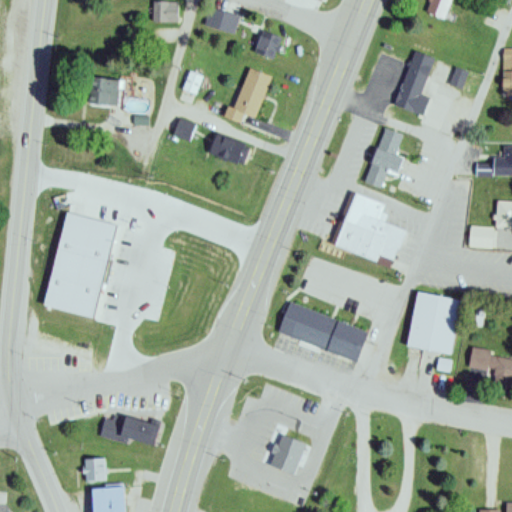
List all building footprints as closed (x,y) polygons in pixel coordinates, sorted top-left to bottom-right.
[(149,0),(149,19),(176,19),(175,0),(149,0)] [(443,20),(450,0),(430,0),(425,14),(443,20)] [(206,3),(200,20),(231,31),(236,13),(206,3)] [(259,24),(251,45),(273,55),(280,32),(259,24)] [(511,89),(500,89),(499,44),(511,44),(511,89)] [(412,45),(391,98),(422,111),(429,95),(419,90),(433,54),(412,45)] [(453,61),(446,79),(460,85),(467,66),(453,61)] [(247,64),(233,103),(227,101),(222,112),(240,120),(243,113),(253,117),(270,72),(247,64)] [(187,68),(180,85),(193,90),(200,73),(187,68)] [(86,71),(85,100),(115,102),(116,73),(86,71)] [(175,116),(169,132),(187,139),(192,122),(175,116)] [(383,122),(362,177),(379,184),(388,161),(397,166),(403,151),(392,146),(398,129),(383,122)] [(215,129),(207,149),(236,161),(243,140),(215,129)] [(492,152),(492,172),(511,171),(511,142),(502,142),(502,152),(492,152)] [(473,158),(473,172),(491,172),(490,158),(473,158)] [(58,173),(50,233),(84,239),(87,228),(72,225),(79,176),(58,173)] [(154,176),(148,194),(170,203),(176,185),(154,176)] [(356,188),(336,240),(377,258),(380,251),(392,256),(404,226),(383,218),(386,212),(379,209),(383,200),(356,188)] [(200,197),(193,218),(217,227),(224,207),(200,197)] [(511,197),(495,197),(494,224),(511,224),(511,197)] [(112,204),(110,219),(120,222),(123,207),(112,204)] [(468,221),(467,244),(491,246),(492,223),(468,221)] [(39,351),(92,354),(95,280),(42,277),(39,351)] [(416,285),(404,344),(449,353),(460,293),(416,285)] [(287,297),(275,326),(356,358),(367,329),(287,297)] [(469,343),(466,363),(484,367),(485,364),(492,365),(491,371),(493,372),(493,379),(507,382),(508,375),(511,375),(511,356),(486,352),(487,346),(469,343)] [(436,356),(433,367),(446,370),(449,359),(436,356)] [(159,418),(153,442),(126,432),(124,441),(96,432),(101,415),(109,418),(110,412),(121,416),(124,409),(147,417),(148,414),(159,418)] [(101,452),(104,476),(83,477),(82,454),(101,452)] [(91,482),(94,511),(125,509),(123,480),(91,482)] [(281,511),(307,511),(312,499),(289,491),(281,511)] [(511,511),(511,499),(502,499),(502,511),(511,511)]
